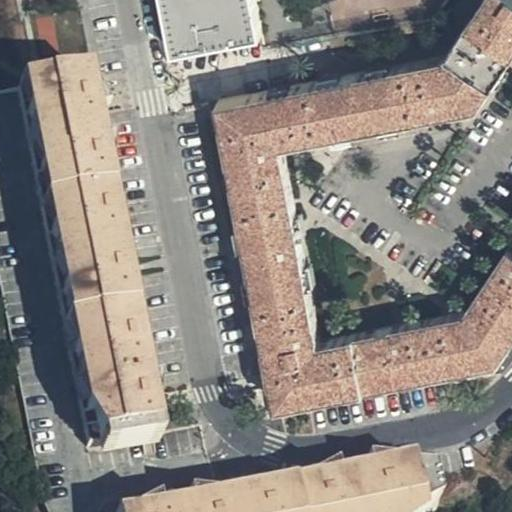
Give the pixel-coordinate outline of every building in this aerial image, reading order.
[(252,43),(242,0),(153,0),(165,60),(200,54),(252,43)] [(511,37),(511,2),(508,0),(470,0),(433,59),(335,77),(206,104),(204,106),(266,409),(489,364),(511,329),(511,258),(498,249),(455,314),(309,345),(271,150),(465,110),(511,37)] [(50,80),(51,86),(86,79),(85,73),(50,80)] [(163,437),(90,79),(38,89),(20,92),(21,93),(92,450),(163,437)] [(413,470),(412,465),(171,511),(433,511),(425,469),(413,470)]
